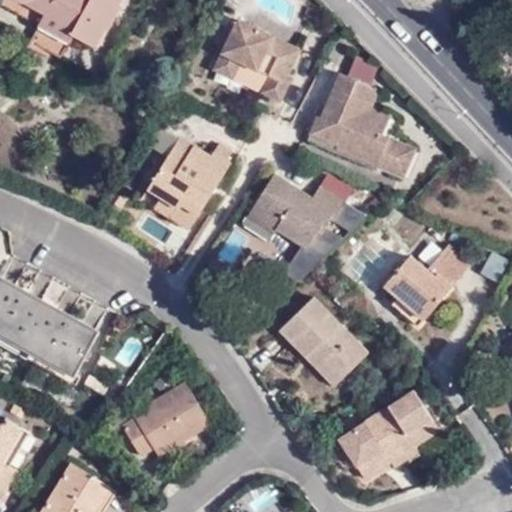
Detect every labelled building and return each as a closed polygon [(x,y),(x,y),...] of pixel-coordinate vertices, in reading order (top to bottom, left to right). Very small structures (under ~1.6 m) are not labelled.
[(0,4),(38,26),(69,43),(73,36),(94,47),(104,29),(107,30),(120,5),(117,4),(119,0),(1,0),(0,3),(0,4)] [(282,81),(286,74),(299,50),(237,20),(215,63),(234,73),(240,62),(269,77),(261,93),(279,102),(288,85),(282,81)] [(38,26),(37,30),(68,45),(69,43),(38,26)] [(68,45),(37,30),(31,42),(61,58),(68,45)] [(342,75),(369,87),(376,72),(352,54),(342,75)] [(234,73),(215,63),(212,70),(231,79),(234,73)] [(291,78),(286,74),(282,81),(288,85),(291,78)] [(378,92),(369,87),(342,75),(340,75),(320,119),(317,117),(309,134),(337,146),(336,149),(384,171),(395,162),(399,150),(398,140),(383,133),(390,117),(370,107),(378,92)] [(225,161),(212,152),(210,157),(180,138),(147,189),(160,197),(195,220),(211,194),(207,190),(213,181),(218,184),(230,165),(225,161)] [(414,147),(398,140),(399,150),(395,162),(384,171),(400,179),(414,147)] [(219,143),(212,152),(225,161),(231,152),(219,143)] [(314,199),(276,176),(250,217),(275,233),(277,228),(308,247),(317,231),(322,233),(331,219),(334,220),(345,202),(321,187),(314,199)] [(211,194),(218,184),(213,181),(207,190),(211,194)] [(195,220),(160,197),(153,208),(189,229),(195,220)] [(397,297),(421,319),(468,264),(448,247),(426,271),(409,257),(384,285),(397,297)] [(479,272),(496,281),(508,260),(491,251),(479,272)] [(98,331),(1,277),(0,278),(0,333),(73,375),(98,331)] [(314,350),(342,381),(371,354),(317,297),(282,329),(307,356),(314,350)] [(416,325),(421,319),(397,297),(392,304),(416,325)] [(511,342),(501,346),(504,359),(511,356),(511,342)] [(336,386),(342,381),(314,350),(307,356),(336,386)] [(159,454),(207,425),(182,382),(133,413),(134,416),(123,424),(140,455),(154,447),(159,454)] [(366,479),(383,469),(381,464),(390,458),(393,463),(396,467),(409,459),(411,462),(422,455),(417,447),(442,431),(416,391),(341,439),(366,479)] [(0,498),(1,499),(17,470),(9,465),(28,431),(3,417),(0,421),(0,498)] [(381,464),(383,469),(393,463),(390,458),(381,464)] [(92,511),(108,486),(69,462),(39,511),(92,511)]
